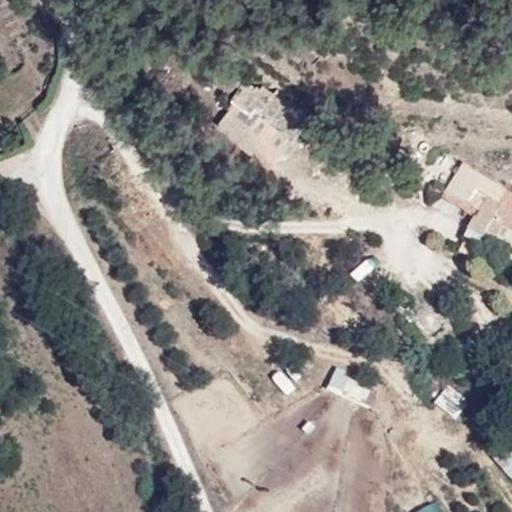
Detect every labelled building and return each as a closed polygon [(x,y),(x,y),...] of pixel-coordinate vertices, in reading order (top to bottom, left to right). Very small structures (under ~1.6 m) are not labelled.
[(212,126),(271,175),(307,133),(248,83),(212,126)] [(511,192),(437,169),(414,227),(511,270),(511,192)] [(352,286),(373,303),(391,280),(370,264),(352,286)] [(364,408),(371,387),(332,374),(325,394),(364,408)] [(454,420),(467,398),(446,385),(432,407),(454,420)] [(419,511),(447,511),(443,502),(419,511)]
